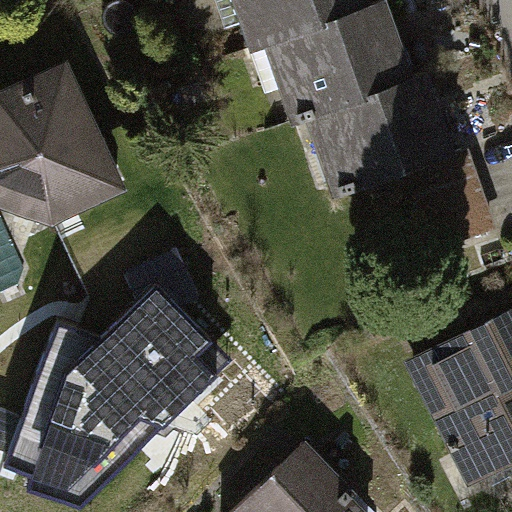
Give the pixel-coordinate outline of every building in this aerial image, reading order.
[(366,0),(229,0),(255,70),(376,28),(366,0)] [(273,66),(310,144),(422,98),(393,21),(376,28),(273,66)] [(128,203),(67,74),(0,103),(0,216),(51,239),(128,203)] [(310,144),(343,217),(466,173),(433,94),(422,98),(310,144)] [(246,400),(185,271),(111,304),(80,397),(169,436),(246,400)] [(511,327),(414,379),(480,505),(511,488),(511,327)] [(368,511),(316,455),(252,511),(368,511)]
